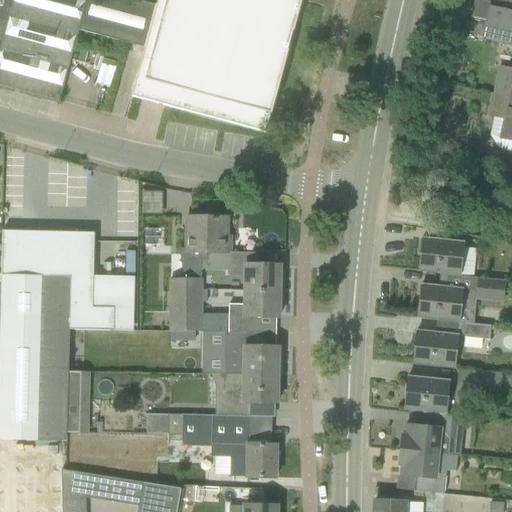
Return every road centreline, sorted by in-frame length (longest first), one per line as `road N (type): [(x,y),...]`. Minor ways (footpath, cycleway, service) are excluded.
road 1 (unclassified): [(363,199),(308,183),(125,157),(0,124)]
road 2 (tertiary): [(349,511),(363,199)]
road 3 (tertiary): [(363,199),(406,0)]
